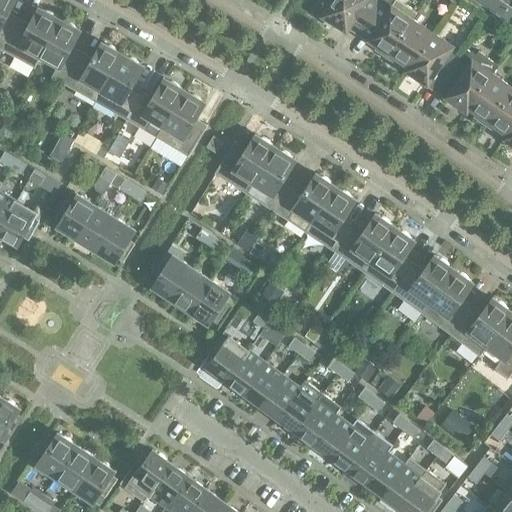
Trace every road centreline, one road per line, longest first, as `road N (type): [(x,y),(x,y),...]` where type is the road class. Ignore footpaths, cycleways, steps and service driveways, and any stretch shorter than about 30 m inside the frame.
road 1 (residential): [(92,0),(263,93),(511,271)]
road 2 (residential): [(511,198),(292,45),(212,0)]
road 3 (residential): [(324,511),(175,407)]
